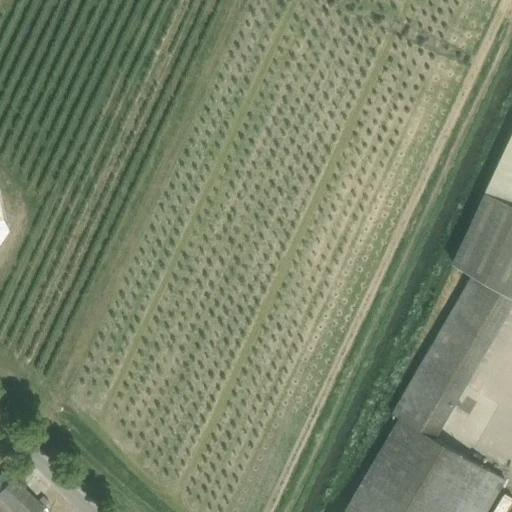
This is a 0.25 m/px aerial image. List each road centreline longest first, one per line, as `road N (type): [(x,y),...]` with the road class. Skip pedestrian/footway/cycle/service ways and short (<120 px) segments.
road 1 (track): [(271,511),(511,1)]
road 2 (track): [(511,42),(293,511)]
road 3 (unclassified): [(96,511),(0,421)]
